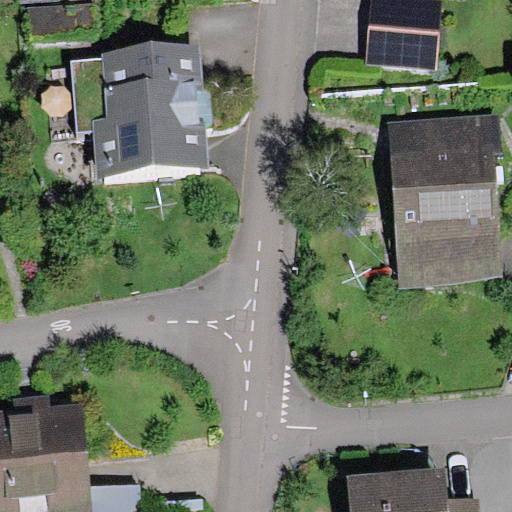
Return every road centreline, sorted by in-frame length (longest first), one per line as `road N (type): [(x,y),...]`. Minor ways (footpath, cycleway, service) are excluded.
road 1 (residential): [(277,0),(250,320)]
road 2 (residential): [(511,414),(242,435)]
road 3 (residential): [(0,350),(250,320)]
